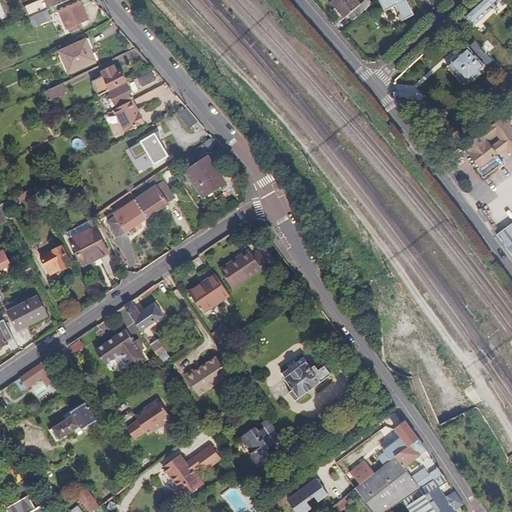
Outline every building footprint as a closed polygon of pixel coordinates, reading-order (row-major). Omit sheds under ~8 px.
[(70,0),(46,0),(50,9),(70,0)] [(348,15),(353,21),(365,10),(356,0),(332,0),(330,3),(344,18),(348,15)] [(378,0),(384,12),(394,8),(401,22),(414,15),(406,0),(378,0)] [(499,0),(481,0),(464,16),(473,25),(499,0)] [(36,4),(40,13),(44,11),(47,10),(43,1),(36,4)] [(77,27),(89,21),(81,3),(60,12),(68,30),(71,30),(72,33),(78,31),(77,27)] [(26,16),(27,19),(40,13),(36,4),(26,8),(28,15),(26,16)] [(72,74),(98,62),(88,40),(62,52),(72,74)] [(448,67),(465,85),(493,60),(475,41),(448,67)] [(98,95),(127,82),(121,69),(118,71),(114,64),(101,69),(103,74),(91,80),(98,95)] [(144,86),(157,80),(153,72),(140,79),(144,86)] [(68,92),(64,84),(45,93),(50,103),(67,95),(66,93),(68,92)] [(134,98),(127,84),(110,92),(113,98),(110,99),(112,103),(115,102),(117,106),(134,98)] [(145,123),(134,100),(115,109),(127,133),(145,123)] [(199,121),(188,108),(186,109),(179,113),(192,128),(199,121)] [(511,133),(511,132),(511,131),(511,130),(502,117),(491,125),(500,139),(509,150),(511,154),(511,133)] [(155,167),(170,158),(162,144),(159,140),(161,138),(160,131),(130,149),(137,161),(148,154),(155,167)] [(481,133),(466,144),(474,155),(472,157),(479,166),(477,168),(483,177),(503,163),(499,157),(491,146),(481,133)] [(212,148),(218,143),(214,139),(209,143),(212,148)] [(499,157),(509,150),(500,139),(491,146),(499,157)] [(450,161),(466,149),(464,146),(448,158),(450,161)] [(211,158),(207,160),(217,176),(221,174),(211,158)] [(217,176),(207,160),(188,172),(205,199),(227,184),(221,174),(217,176)] [(165,177),(171,185),(177,181),(172,173),(165,177)] [(152,187),(163,181),(159,175),(149,182),(151,186),(152,187)] [(18,197),(21,202),(40,192),(39,191),(50,186),(48,182),(18,197)] [(142,191),(151,186),(149,182),(140,188),(142,191)] [(136,202),(147,218),(155,213),(161,209),(176,199),(165,183),(158,188),(162,195),(156,200),(151,193),(136,202)] [(142,191),(140,188),(133,193),(135,196),(142,191)] [(18,197),(1,206),(8,219),(14,216),(11,209),(22,204),(21,202),(18,197)] [(123,199),(116,203),(118,207),(125,202),(123,199)] [(136,202),(135,200),(113,215),(114,217),(106,223),(117,239),(135,227),(141,222),(147,218),(136,202)] [(8,219),(1,206),(0,206),(0,226),(9,222),(8,219)] [(102,258),(109,254),(96,228),(96,229),(91,221),(67,233),(85,266),(98,260),(96,258),(100,256),(102,258)] [(141,222),(135,227),(137,231),(144,227),(141,222)] [(511,225),(498,236),(508,249),(511,245),(511,225)] [(167,252),(163,245),(154,251),(158,257),(167,252)] [(73,267),(72,266),(69,259),(63,247),(43,257),(49,271),(61,265),(64,271),(73,267)] [(220,269),(233,288),(262,269),(263,271),(270,266),(260,250),(253,255),(249,250),(220,269)] [(0,276),(19,267),(14,259),(9,261),(4,252),(0,253),(0,276)] [(25,273),(33,269),(26,256),(19,260),(25,273)] [(52,277),(64,271),(61,265),(49,271),(52,277)] [(204,312),(229,294),(215,274),(206,280),(209,283),(192,295),(204,312)] [(189,292),(192,295),(209,283),(206,280),(189,292)] [(20,332),(51,316),(42,298),(10,314),(20,332)] [(142,315),(133,302),(125,307),(143,333),(166,317),(157,304),(142,315)] [(9,343),(15,340),(14,339),(3,318),(3,317),(0,318),(0,348),(9,344),(9,343)] [(224,341),(233,335),(225,324),(215,330),(216,332),(224,341)] [(147,361),(139,349),(127,331),(118,338),(117,337),(110,342),(109,341),(103,345),(104,346),(96,352),(107,367),(116,361),(118,363),(125,364),(128,363),(133,371),(147,361)] [(219,344),(224,341),(216,332),(213,334),(219,344)] [(84,349),(80,342),(72,348),(76,355),(84,349)] [(154,348),(161,358),(167,353),(168,352),(161,343),(154,348)] [(167,353),(161,358),(165,364),(171,359),(167,353)] [(219,359),(226,369),(232,366),(224,356),(219,359)] [(201,396),(230,375),(226,369),(219,359),(218,357),(196,372),(194,370),(187,375),(201,396)] [(46,361),(16,381),(22,390),(43,377),(55,394),(64,387),(46,361)] [(297,402),(333,375),(327,366),(320,371),(317,366),(313,369),(308,362),(286,378),(294,390),(290,393),(297,402)] [(22,390),(16,381),(12,384),(18,393),(22,390)] [(147,433),(149,437),(173,420),(160,403),(158,402),(153,405),(153,408),(137,419),(139,422),(128,430),(136,441),(147,433)] [(77,435),(97,422),(85,404),(65,417),(67,420),(49,432),(57,444),(75,433),(77,435)] [(269,450),(284,439),(270,419),(264,423),(268,428),(262,432),(259,428),(257,428),(243,438),(246,443),(251,440),(255,446),(251,450),(257,459),(256,461),(259,465),(272,455),(269,450)] [(420,440),(406,421),(397,429),(404,439),(411,448),(420,440)] [(411,448),(404,439),(386,453),(389,457),(382,462),(386,467),(398,458),(399,457),(411,448)] [(431,456),(420,440),(411,448),(399,457),(398,458),(408,472),(411,469),(407,465),(420,456),(424,461),(431,456)] [(212,448),(197,459),(203,467),(207,472),(222,460),(212,448)] [(191,469),(188,465),(181,456),(164,468),(178,487),(175,490),(180,498),(184,495),(186,498),(200,488),(194,481),(200,477),(196,472),(201,468),(197,464),(191,469)] [(386,467),(383,470),(377,475),(364,486),(359,490),(376,511),(390,511),(406,502),(445,475),(440,469),(432,475),(433,477),(424,483),(418,475),(413,478),(408,472),(398,458),(386,467)] [(153,465),(149,459),(141,464),(146,470),(153,465)] [(197,459),(188,465),(191,469),(197,464),(201,468),(203,467),(197,459)] [(377,475),(368,463),(354,473),(364,486),(377,475)] [(447,478),(445,475),(406,502),(412,511),(455,511),(454,511),(457,509),(458,510),(465,505),(458,494),(450,499),(451,500),(449,502),(442,492),(447,489),(445,486),(450,482),(447,478)] [(330,493),(319,478),(290,500),(299,511),(308,511),(314,508),(309,501),(317,495),(321,501),(330,493)] [(79,495),(92,511),(95,511),(101,507),(102,506),(88,488),(79,495)] [(44,511),(41,506),(36,509),(28,496),(6,508),(8,511),(44,511)] [(345,511),(352,506),(347,500),(340,506),(344,511),(345,511)]
